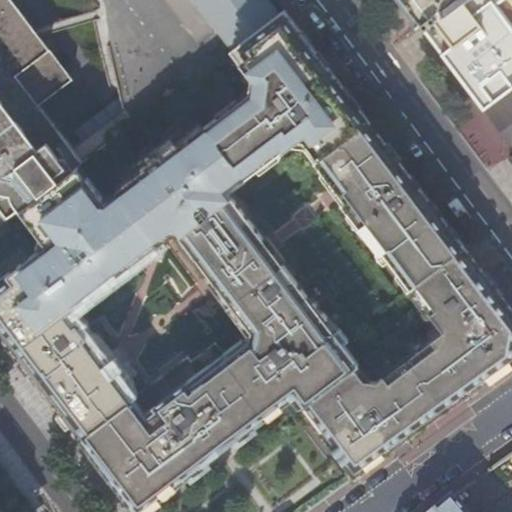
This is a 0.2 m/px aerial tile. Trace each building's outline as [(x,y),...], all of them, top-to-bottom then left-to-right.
[(0,0),(0,215),(4,221),(25,206),(74,168),(82,162),(39,105),(72,80),(11,0),(0,0)] [(400,0),(408,10),(418,23),(448,0),(400,0)] [(511,0),(448,0),(418,23),(431,40),(489,115),(496,110),(511,131),(511,137),(508,141),(511,145),(511,0)] [(316,417),(311,421),(354,477),(384,455),(444,412),(479,387),(511,363),(511,312),(454,236),(449,237),(443,229),(447,226),(438,214),(432,215),(426,207),(428,201),(357,108),(352,108),(340,94),(342,88),(307,42),(303,45),(297,37),(299,32),(282,10),(229,50),(250,77),(258,78),(256,94),(251,98),(248,94),(235,104),(238,107),(221,120),(218,117),(178,147),(174,141),(142,165),(146,170),(117,192),(119,196),(108,205),(101,205),(102,198),(86,177),(82,180),(74,168),(25,206),(54,245),(48,250),(40,249),(0,279),(0,329),(55,402),(60,409),(64,415),(137,511),(139,511),(265,416),(261,411),(276,399),(280,405),(296,392),(305,403),(300,407),(301,408),(306,404),(316,417)] [(0,511),(39,511),(0,459),(0,511)] [(462,511),(456,504),(458,503),(456,500),(454,502),(451,499),(436,511),(462,511)]
